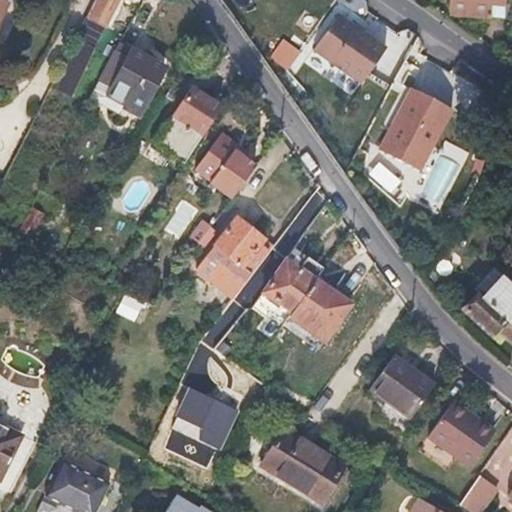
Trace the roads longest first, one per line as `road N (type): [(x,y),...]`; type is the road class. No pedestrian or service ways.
road 1 (residential): [(203,0),(423,304),(511,388)]
road 2 (residential): [(511,86),(388,0)]
